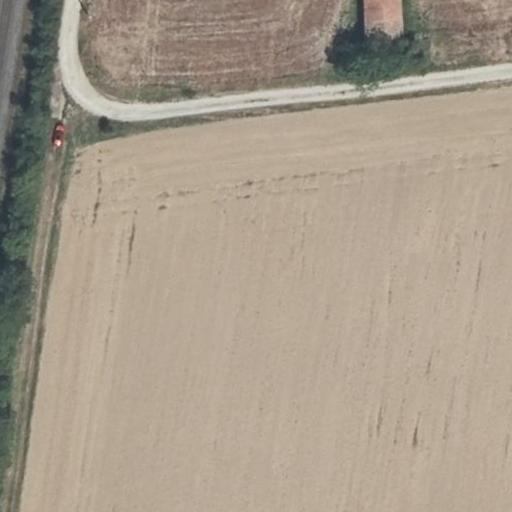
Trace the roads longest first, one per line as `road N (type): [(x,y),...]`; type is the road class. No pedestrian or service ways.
road 1 (unclassified): [(80,0),(71,66),(104,108),(511,70)]
road 2 (track): [(71,66),(29,511)]
